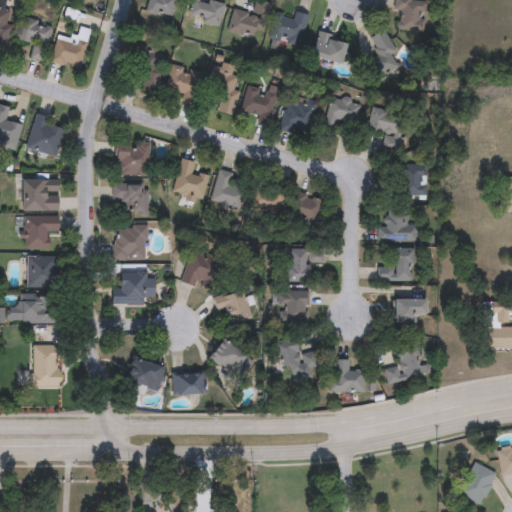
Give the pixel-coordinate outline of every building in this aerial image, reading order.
[(147,0),(184,0),(183,6),(175,4),(172,19),(145,14),(147,0)] [(207,0),(225,4),(218,27),(187,18),(191,0),(207,0)] [(399,13),(392,12),(393,0),(418,0),(427,1),(423,33),(397,31),(399,13)] [(0,2),(6,4),(4,10),(14,13),(4,50),(0,48),(0,2)] [(270,6),(261,41),(226,32),(232,10),(251,15),(255,2),(270,6)] [(309,18),(298,49),(267,37),(275,15),(292,21),(295,13),(309,18)] [(43,62),(29,58),(32,46),(16,41),(21,19),(52,27),(43,62)] [(395,54),(391,56),(398,68),(376,80),(366,62),(375,58),(366,41),(383,32),(395,54)] [(310,58),(316,34),(346,41),(340,66),(310,58)] [(50,64),(56,40),(77,45),(78,42),(86,44),(79,71),(50,64)] [(154,95),(138,90),(143,76),(133,72),(143,45),(168,54),(154,95)] [(197,107),(180,103),(182,97),(165,93),(170,67),(204,74),(197,107)] [(241,78),(231,116),(203,108),(213,70),(241,78)] [(248,89),(265,94),(268,87),(279,91),(269,126),(257,123),(258,118),(240,112),(248,89)] [(298,129),(296,136),(278,132),(287,96),(318,104),(311,132),(298,129)] [(359,105),(353,133),(323,126),(329,98),(359,105)] [(0,106),(9,109),(6,122),(21,126),(15,150),(0,146),(0,106)] [(366,136),(366,112),(401,112),(401,136),(366,136)] [(34,116),(49,120),(47,127),(63,132),(55,159),(24,150),(34,116)] [(114,177),(114,145),(147,145),(147,177),(114,177)] [(192,174),(208,178),(202,206),(170,198),(178,161),(194,165),(192,174)] [(426,165),(426,200),(399,200),(399,165),(426,165)] [(236,211),(209,204),(217,171),(233,175),(230,187),(241,190),(236,211)] [(57,213),(20,213),(20,176),(57,176),(57,213)] [(511,180),(511,213),(498,213),(498,180),(511,180)] [(147,215),(111,215),(111,186),(147,186),(147,215)] [(278,214),(251,214),(251,186),(278,186),(278,214)] [(283,217),(290,192),(321,201),(315,225),(283,217)] [(379,243),(379,211),(407,211),(407,225),(417,225),(417,243),(379,243)] [(47,250),(21,250),(21,218),(56,218),(56,233),(47,233),(47,250)] [(145,229),(145,262),(113,262),(113,229),(145,229)] [(286,284),(286,250),(322,250),(322,265),(307,265),(307,284),(286,284)] [(413,250),(413,283),(389,283),(389,250),(413,250)] [(210,289),(199,282),(193,291),(177,281),(192,256),(220,274),(210,289)] [(56,258),(56,289),(28,289),(28,258),(56,258)] [(144,305),(110,305),(110,297),(119,297),(119,274),(144,274),(144,305)] [(222,314),(216,316),(211,299),(242,290),(251,320),(226,327),(222,314)] [(276,322),(277,291),(305,292),(304,323),(276,322)] [(412,325),(391,325),(391,302),(423,302),(423,317),(412,317),(412,325)] [(5,303),(56,304),(56,325),(5,324),(5,303)] [(511,328),(511,351),(484,351),(483,311),(505,311),(505,328),(511,328)] [(208,354),(231,340),(251,371),(228,385),(208,354)] [(271,347),(294,342),(297,357),(315,353),(318,368),(309,370),(312,381),(291,386),(287,368),(277,371),(271,347)] [(392,351),(413,347),(419,380),(385,387),(382,372),(396,369),(392,351)] [(31,348),(55,348),(55,388),(31,388),(31,348)] [(163,369),(158,394),(123,388),(128,362),(163,369)] [(347,372),(362,373),(362,395),(329,394),(330,363),(347,363),(347,372)] [(204,396),(171,396),(171,373),(204,373),(204,396)] [(511,473),(499,475),(497,449),(511,447),(511,473)] [(479,504),(457,492),(473,461),(495,473),(479,504)]
